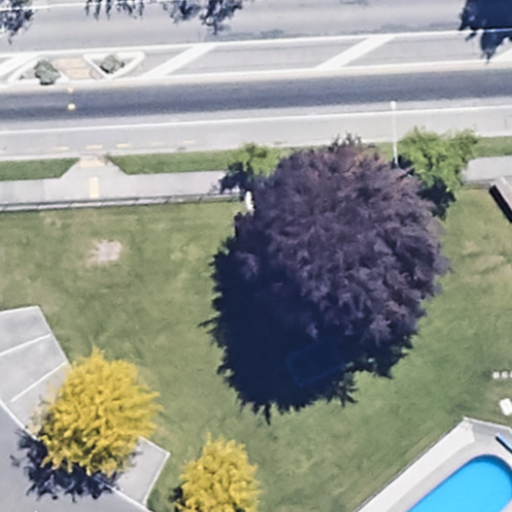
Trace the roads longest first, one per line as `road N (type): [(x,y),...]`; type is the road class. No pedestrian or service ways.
road 1 (trunk): [(0,35),(511,8)]
road 2 (trunk): [(511,82),(0,108)]
